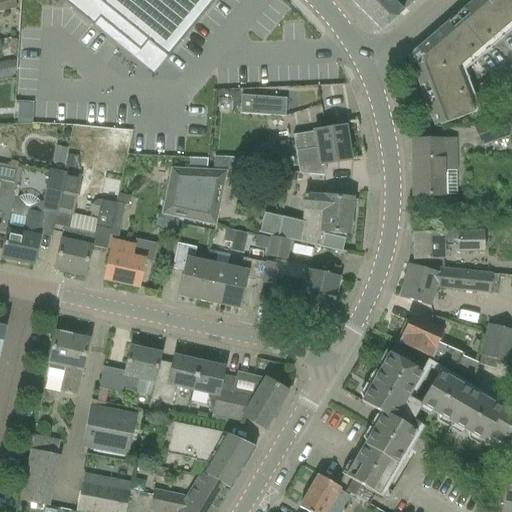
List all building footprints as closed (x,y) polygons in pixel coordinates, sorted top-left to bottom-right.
[(14,0),(0,0),(0,12),(16,9),(14,0)] [(59,0),(93,27),(99,19),(139,52),(147,42),(167,58),(214,0),(59,0)] [(390,0),(350,0),(381,31),(402,13),(402,12),(402,11),(414,0),(391,0),(391,1),(390,0)] [(511,0),(483,0),(475,7),(471,3),(469,4),(470,5),(457,16),(456,15),(453,18),(453,19),(441,30),(440,29),(438,31),(442,36),(424,51),(420,46),(418,48),(410,56),(409,56),(407,57),(408,60),(409,60),(415,76),(414,76),(416,79),(416,78),(422,94),(421,94),(423,98),(424,98),(429,114),(430,117),(436,114),(440,126),(473,114),(456,70),(511,21),(511,0)] [(10,61),(0,63),(0,81),(14,79),(10,61)] [(241,96),(240,114),(285,118),(286,99),(241,96)] [(511,113),(474,127),(482,147),(511,135),(511,113)] [(350,161),(344,128),(314,133),(293,137),(296,153),(296,152),(300,174),(322,175),(322,165),(350,161)] [(412,197),(415,197),(441,196),(444,196),(444,195),(456,195),(456,171),(456,163),(456,141),(443,141),(411,141),(412,197)] [(238,172),(259,172),(259,154),(239,154),(238,172)] [(234,159),(213,157),(212,169),(233,170),(234,159)] [(1,181),(13,184),(16,169),(0,165),(0,180),(1,181)] [(170,169),(160,215),(162,216),(179,219),(215,227),(227,172),(210,171),(196,170),(170,169)] [(57,213),(59,203),(65,173),(49,170),(42,203),(41,209),(57,213)] [(75,207),(81,177),(65,173),(59,203),(75,207)] [(293,174),(266,173),(265,188),(293,189),(293,174)] [(0,215),(10,217),(11,208),(14,197),(16,185),(13,184),(1,181),(0,185),(0,215)] [(282,218),(278,239),(341,253),(345,235),(349,235),(352,199),(324,197),(324,198),(304,196),(303,210),(301,223),(282,218)] [(117,238),(124,206),(116,204),(100,201),(93,235),(90,247),(106,250),(109,236),(117,238)] [(42,215),(40,214),(11,208),(10,217),(1,259),(33,265),(38,238),(37,238),(42,215)] [(162,216),(160,228),(176,231),(179,219),(162,216)] [(54,270),(84,276),(90,247),(93,235),(63,229),(54,270)] [(233,232),(225,230),(222,242),(231,244),(233,232)] [(413,258),(414,261),(443,260),(443,247),(456,247),(456,252),(484,252),(483,232),(413,234),(413,247),(411,250),(411,255),(413,258)] [(255,248),(267,250),(270,239),(257,236),(255,248)] [(270,239),(267,250),(266,256),(287,261),(290,243),(270,239)] [(103,281),(138,288),(144,261),(131,258),(133,247),(113,243),(111,253),(110,253),(103,281)] [(177,297),(198,301),(206,263),(193,260),(196,248),(177,244),(171,269),(183,271),(177,297)] [(198,301),(219,306),(227,268),(214,265),(217,253),(209,251),(206,263),(198,301)] [(219,306),(240,310),(247,278),(256,280),(260,262),(242,259),(240,270),(227,268),(219,306)] [(279,265),(276,265),(266,262),(261,282),(274,286),(279,265)] [(408,265),(399,298),(430,307),(435,288),(438,288),(489,293),(492,274),(439,269),(438,274),(408,265)] [(337,278),(313,273),(307,272),(305,282),(284,278),(281,292),(273,291),(269,307),(330,321),(331,319),(330,319),(333,305),(334,304),(333,304),(335,295),(336,295),(336,294),(335,294),(339,280),(339,278),(337,278)] [(403,336),(399,345),(474,378),(478,365),(457,356),(458,354),(436,344),(441,332),(410,318),(408,321),(404,323),(402,329),(403,332),(402,336),(403,336)] [(511,331),(487,325),(479,356),(480,357),(508,364),(511,349),(511,331)] [(59,334),(55,333),(45,378),(63,382),(61,393),(76,396),(81,372),(82,372),(88,341),(71,337),(71,335),(59,333),(59,334)] [(374,429),(346,477),(352,481),(361,486),(377,496),(403,452),(405,449),(406,448),(414,434),(415,432),(408,428),(406,429),(398,425),(399,423),(398,422),(397,424),(393,422),(396,417),(397,414),(421,373),(419,372),(423,364),(394,347),(361,403),(382,415),(382,416),(374,428),(374,429)] [(99,389),(96,402),(104,404),(107,391),(121,394),(122,390),(151,397),(159,362),(160,355),(130,348),(124,373),(102,368),(99,389)] [(151,397),(150,401),(159,404),(171,406),(175,388),(192,391),(198,363),(173,357),(172,365),(159,362),(151,397)] [(480,357),(478,365),(479,365),(495,370),(497,363),(497,362),(480,357)] [(198,363),(192,391),(206,394),(210,411),(213,412),(212,415),(226,418),(232,392),(232,393),(235,379),(222,376),(224,369),(198,363)] [(232,392),(226,418),(240,421),(242,417),(265,431),(288,393),(283,390),(274,384),(265,379),(264,379),(253,398),(243,396),(247,375),(237,373),(235,379),(232,393),(232,392)] [(511,452),(511,409),(503,404),(500,409),(438,373),(419,405),(411,400),(404,411),(415,417),(422,407),(483,443),(486,438),(511,452)] [(274,384),(283,390),(287,383),(277,378),(274,384)] [(89,409),(82,448),(127,457),(134,418),(103,412),(104,404),(96,402),(91,401),(89,409)] [(174,425),(168,455),(196,460),(207,463),(202,472),(230,489),(231,490),(254,450),(255,449),(255,448),(225,434),(174,425)] [(46,507),(48,498),(57,456),(30,450),(19,501),(46,507)] [(153,491),(149,511),(156,511),(216,511),(230,489),(202,472),(186,498),(153,491)] [(305,511),(340,511),(349,497),(338,491),(339,489),(318,476),(299,508),(305,511)] [(75,511),(125,511),(129,491),(82,481),(75,511)] [(352,481),(345,492),(354,497),(361,486),(352,481)] [(511,511),(511,486),(506,486),(501,511),(511,511)]
